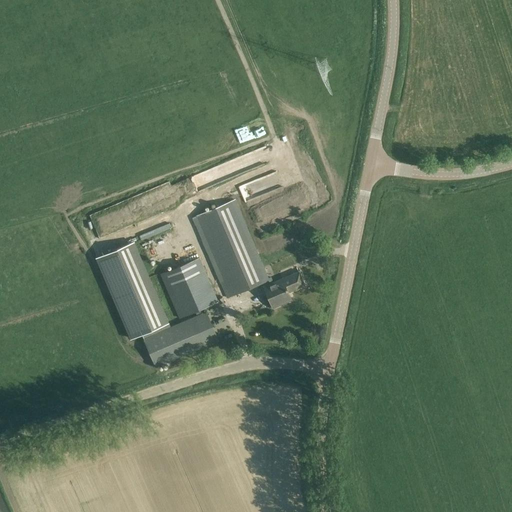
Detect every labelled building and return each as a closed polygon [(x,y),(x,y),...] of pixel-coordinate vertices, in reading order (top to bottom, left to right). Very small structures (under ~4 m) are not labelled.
[(248,139),(264,134),(260,119),(244,124),(248,139)] [(221,177),(270,160),(266,149),(217,167),(221,177)] [(237,183),(244,202),(282,187),(274,169),(237,183)] [(224,280),(220,282),(223,289),(227,298),(262,283),(264,287),(273,283),(271,277),(268,279),(263,268),(258,255),(234,199),(225,203),(196,215),(220,271),(224,280)] [(169,222),(139,235),(141,240),(171,228),(169,222)] [(134,241),(95,258),(130,340),(137,337),(143,335),(144,338),(171,327),(134,241)] [(198,258),(160,274),(178,318),(187,315),(195,311),(201,309),(218,302),(214,292),(213,291),(205,273),(198,258)] [(299,272),(273,283),(264,287),(272,308),(291,300),(288,292),(304,285),(299,272)] [(156,367),(218,340),(206,312),(203,313),(201,309),(195,311),(197,316),(171,327),(144,338),(156,367)]
